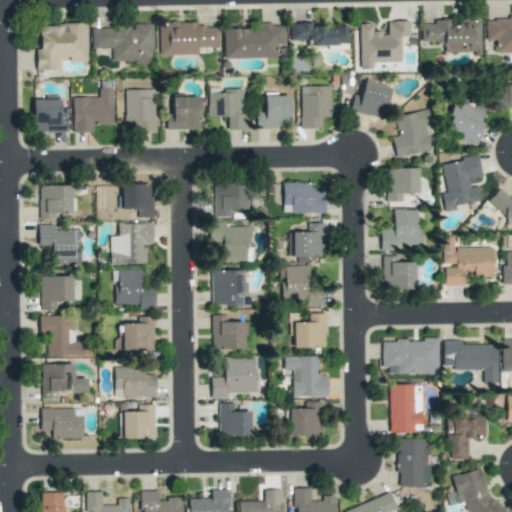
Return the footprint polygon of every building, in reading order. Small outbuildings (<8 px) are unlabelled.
[(511,52),(511,17),(484,18),(484,40),(494,40),(494,52),(511,52)] [(479,19),(458,20),(458,26),(448,26),(448,19),(431,20),(431,23),(419,23),(419,42),(442,42),(442,52),(473,52),(473,55),(479,55),(479,19)] [(358,23),(357,68),(372,68),(372,62),(399,63),(399,36),(407,36),(408,21),(386,21),(385,32),(371,32),(371,23),(358,23)] [(90,27),(90,49),(109,49),(109,62),(152,62),(152,23),(132,23),(132,27),(90,27)] [(217,47),(216,23),(157,24),(157,55),(196,55),(196,47),(217,47)] [(274,58),(273,44),(282,44),(282,23),(258,24),(258,28),(221,29),(222,59),(274,58)] [(85,24),(38,24),(38,49),(34,49),(34,70),(57,70),(57,58),(68,58),(68,61),(85,61),(85,24)] [(311,40),(311,45),(345,45),(345,24),(288,25),(288,41),(311,40)] [(390,87),(363,81),(359,96),(352,95),(348,110),(381,119),(390,87)] [(511,81),(493,82),(493,109),(511,108),(511,81)] [(329,117),(328,86),(298,86),(299,129),(321,128),(321,117),(329,117)] [(111,124),(110,88),(97,88),(97,97),(70,97),(71,133),(91,132),(91,125),(111,124)] [(123,89),(123,123),(131,123),(131,132),(154,131),(153,89),(123,89)] [(225,129),(243,129),(244,89),(206,89),(206,117),(226,117),(225,129)] [(255,128),(288,127),(287,94),(262,94),(263,112),(254,112),(255,128)] [(164,130),(198,129),(198,96),(170,97),(170,113),(164,113),(164,130)] [(58,99),(31,99),(31,132),(65,132),(65,115),(58,116),(58,99)] [(443,128),(460,135),(458,140),(474,147),(483,126),(477,124),(482,112),(459,102),(456,108),(452,106),(443,128)] [(390,137),(394,157),(429,150),(423,124),(431,122),(428,109),(393,116),(397,136),(390,137)] [(439,162),(443,192),(439,193),(442,212),(454,210),(453,205),(479,201),(477,186),(468,187),(467,179),(480,177),(477,156),(439,162)] [(385,202),(401,201),(401,194),(417,193),(416,167),(385,168),(385,202)] [(212,217),(230,216),(230,210),(245,209),(245,182),(211,183),(212,217)] [(280,182),(281,213),(323,212),(323,190),(312,190),(312,182),(280,182)] [(120,209),(129,209),(130,218),(151,218),(150,183),(119,184),(120,209)] [(36,186),(37,219),(53,218),(53,213),(69,213),(68,185),(36,186)] [(492,209),(504,208),(505,225),(511,224),(511,195),(491,197),(492,209)] [(378,248),(418,248),(418,209),(391,209),(391,229),(378,229),(378,248)] [(244,262),(244,245),(248,245),(248,226),(223,226),(223,221),(207,221),(207,242),(220,242),(220,262),(244,262)] [(286,257),(321,257),(321,222),(305,223),(305,232),(286,232),(286,257)] [(151,244),(150,223),(115,223),(116,236),(108,236),(108,264),(144,263),(144,244),(151,244)] [(77,229),(52,230),(52,224),(36,224),(36,245),(49,245),(49,265),(74,265),(73,248),(77,248),(77,229)] [(511,251),(503,251),(503,265),(500,265),(500,283),(511,283),(511,251)] [(396,255),(380,256),(381,290),(412,289),(412,262),(396,262),(396,255)] [(279,301),(304,300),(304,306),(320,305),(320,284),(307,284),(306,265),(278,266),(279,301)] [(153,309),(153,288),(139,288),(139,269),(111,269),(111,304),(137,304),(137,309),(153,309)] [(243,270),(209,271),(210,306),(239,305),(239,294),(244,294),(243,270)] [(70,301),(69,275),(38,276),(38,311),(55,310),(55,301),(70,301)] [(291,348),(323,347),(323,313),(306,313),(306,321),(290,322),(291,348)] [(244,349),(243,321),(226,321),(226,315),(209,315),(210,349),(244,349)] [(82,356),(81,341),(73,341),(72,316),(36,316),(37,333),(45,333),(45,356),(82,356)] [(152,316),(135,316),(135,323),(113,324),(114,352),(152,352),(152,316)] [(500,371),(511,371),(511,338),(500,339),(500,371)] [(436,373),(436,339),(381,340),(381,374),(436,373)] [(441,365),(451,365),(451,370),(480,370),(481,383),(496,383),(495,344),(459,344),(459,340),(440,340),(441,365)] [(290,397),(326,396),(325,374),(316,374),(316,356),(281,356),(281,369),(289,369),(290,397)] [(253,357),(221,357),(221,377),(209,377),(209,398),(225,398),(225,393),(253,393),(253,357)] [(56,398),(56,392),(85,392),(84,378),(72,378),(71,364),(39,364),(40,398),(56,398)] [(111,367),(112,397),(154,396),(154,374),(143,375),(142,366),(111,367)] [(420,432),(419,384),(386,385),(387,433),(420,432)] [(320,436),(320,402),(303,401),(302,408),(286,408),(286,435),(320,436)] [(248,411),(232,411),(232,402),(216,403),(217,437),(249,437),(248,411)] [(121,439),(152,438),(152,404),(135,405),(135,411),(120,411),(121,439)] [(80,438),(80,409),(38,408),(38,430),(49,430),(49,438),(80,438)] [(482,437),(482,417),(444,418),(445,460),(466,459),(466,438),(482,437)] [(426,487),(427,447),(422,447),(422,439),(396,439),(395,486),(426,487)] [(449,476),(455,498),(466,495),(470,511),(494,511),(482,467),(449,476)] [(332,511),(332,495),(320,496),(320,500),(308,500),(308,488),(293,488),(293,511),(332,511)] [(226,511),(226,489),(209,490),(209,498),(186,498),(186,511),(226,511)] [(237,501),(236,511),(280,511),(280,489),(262,490),(262,501),(237,501)] [(179,511),(180,498),(156,498),(156,490),(139,491),(138,511),(179,511)] [(100,491),(83,491),(83,511),(127,511),(128,498),(115,498),(115,505),(100,505),(100,491)] [(37,511),(62,511),(62,492),(37,492),(37,511)] [(341,511),(386,511),(395,509),(388,492),(341,511)]
